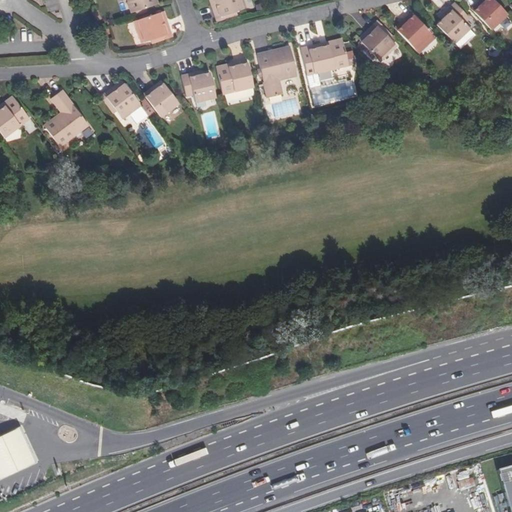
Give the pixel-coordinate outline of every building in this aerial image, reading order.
[(154,5),(152,0),(126,0),(131,13),(154,5)] [(214,0),(216,5),(212,7),(215,18),(237,11),(246,8),(243,0),(214,0)] [(486,0),(482,3),(473,12),(491,30),(507,14),(493,0),(486,0)] [(471,9),(473,12),(482,3),(480,1),(471,9)] [(444,13),(446,16),(442,20),(437,25),(454,43),(469,29),(465,23),(469,19),(455,3),(444,13)] [(237,11),(215,18),(217,22),(238,15),(237,11)] [(421,42),(426,47),(436,38),(410,12),(401,21),(404,24),(397,31),(414,48),(421,42)] [(140,43),(150,40),(171,33),(166,21),(163,22),(160,13),(137,21),(141,32),(137,33),(140,43)] [(377,20),(374,23),(389,40),(392,36),(377,20)] [(404,24),(401,21),(394,28),(397,31),(404,24)] [(389,53),(396,46),(389,40),(374,23),(364,32),(368,35),(361,42),(377,59),(386,50),(389,53)] [(100,42),(106,40),(108,39),(106,31),(97,34),(99,41),(100,42)] [(368,35),(364,32),(358,39),(361,42),(368,35)] [(172,37),(171,33),(150,40),(151,44),(172,37)] [(315,49),(343,43),(342,39),(314,45),(315,49)] [(421,42),(414,48),(419,54),(426,47),(421,42)] [(307,76),(348,66),(343,43),(315,49),(314,45),(300,48),(307,76)] [(257,54),(260,69),(262,77),(267,98),(281,94),(278,80),(296,76),(290,49),(270,54),(269,51),(257,54)] [(386,50),(377,59),(379,62),(389,53),(386,50)] [(248,64),(235,67),(234,63),(216,67),(222,94),(253,87),(248,64)] [(203,74),(196,76),(195,72),(181,75),(186,97),(193,95),(195,102),(215,97),(210,73),(203,74)] [(124,84),(122,80),(114,86),(116,90),(124,84)] [(163,83),(161,81),(152,87),(154,90),(163,83)] [(163,83),(154,90),(152,87),(143,94),(160,117),(178,103),(163,83)] [(130,114),(128,111),(139,103),(124,84),(116,90),(114,86),(104,94),(117,112),(122,120),(130,114)] [(61,112),(63,115),(46,128),(60,146),(74,136),(73,134),(86,123),(62,91),(51,99),(61,112)] [(117,112),(104,94),(101,96),(114,114),(117,112)] [(0,110),(15,100),(12,97),(0,105),(0,110)] [(15,100),(0,110),(0,132),(4,138),(29,119),(15,100)] [(130,114),(141,106),(139,103),(128,111),(130,114)] [(46,128),(63,115),(61,112),(44,125),(46,128)] [(214,112),(201,115),(206,136),(219,133),(214,112)] [(23,125),(28,134),(35,129),(30,121),(23,125)] [(74,136),(88,125),(86,123),(73,134),(74,136)] [(0,478),(3,484),(40,466),(23,430),(0,441),(0,478)] [(508,511),(511,511),(511,466),(497,471),(508,511)]
